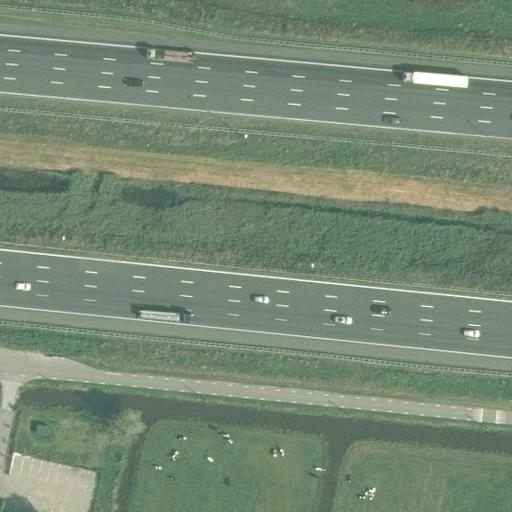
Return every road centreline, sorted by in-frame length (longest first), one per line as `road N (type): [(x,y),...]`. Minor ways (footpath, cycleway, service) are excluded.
road 1 (motorway): [(0,277),(511,329)]
road 2 (unclassified): [(511,418),(0,368)]
road 3 (motorway): [(511,111),(0,64)]
